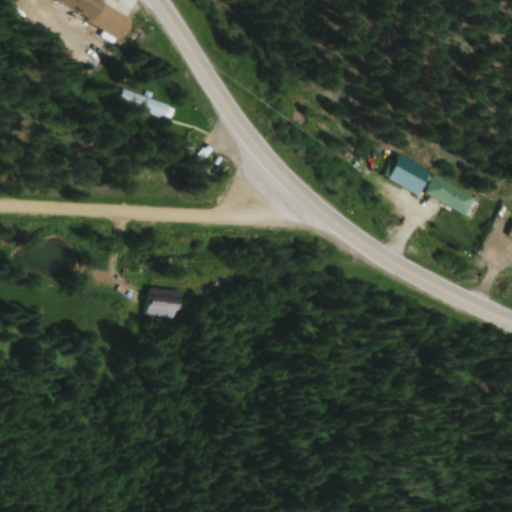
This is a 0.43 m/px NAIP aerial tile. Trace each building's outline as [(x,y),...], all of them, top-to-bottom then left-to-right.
[(54,0),(120,41),(133,20),(100,0),(54,0)] [(166,120),(170,106),(122,88),(117,102),(166,120)] [(215,158),(201,149),(193,161),(207,170),(215,158)] [(421,197),(433,171),(401,155),(388,180),(421,197)] [(500,237),(511,244),(511,221),(500,237)] [(175,319),(179,293),(146,288),(142,315),(175,319)]
